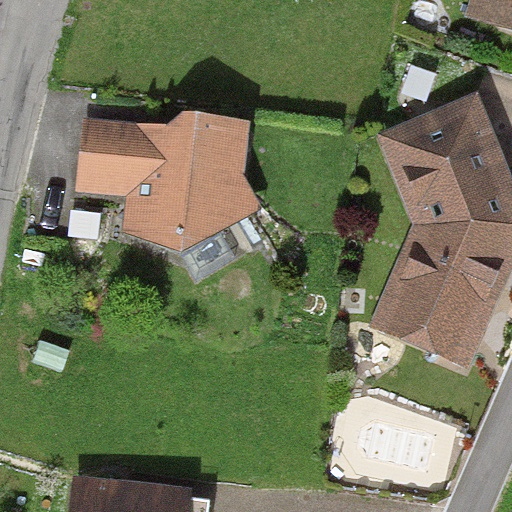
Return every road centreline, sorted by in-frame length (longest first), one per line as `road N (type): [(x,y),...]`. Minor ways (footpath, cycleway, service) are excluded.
road 1 (tertiary): [(47,0),(0,200)]
road 2 (residential): [(511,393),(459,511)]
